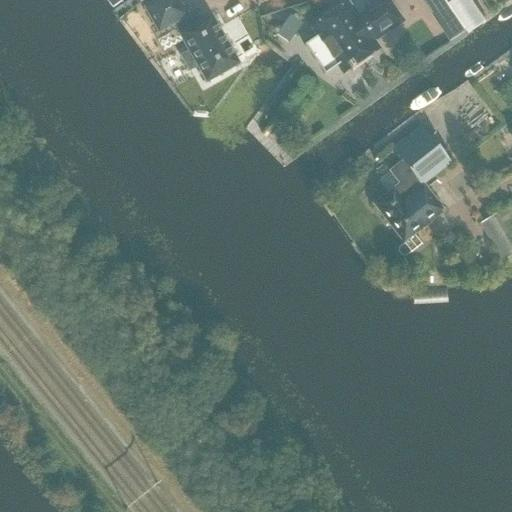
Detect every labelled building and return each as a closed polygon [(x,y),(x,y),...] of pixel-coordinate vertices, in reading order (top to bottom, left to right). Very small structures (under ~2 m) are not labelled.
[(159,34),(174,25),(180,36),(179,36),(189,53),(181,57),(190,72),(197,68),(207,84),(239,66),(212,18),(190,30),(184,19),(188,17),(178,0),(160,0),(144,9),(159,34)] [(378,49),(373,42),(402,22),(387,0),(358,20),(349,6),(314,30),(319,37),(304,46),(325,76),(339,67),(343,73),(350,69),(352,73),(356,70),(353,67),(378,49)] [(485,20),(472,0),(454,0),(450,3),(460,17),(468,29),(469,31),(485,20)] [(460,17),(442,29),(450,41),(468,29),(460,17)] [(404,244),(417,234),(444,212),(424,186),(451,165),(422,127),(393,150),(404,163),(392,173),(401,184),(374,206),(404,244)] [(511,256),(511,240),(496,214),(485,221),(507,260),(511,256)]
